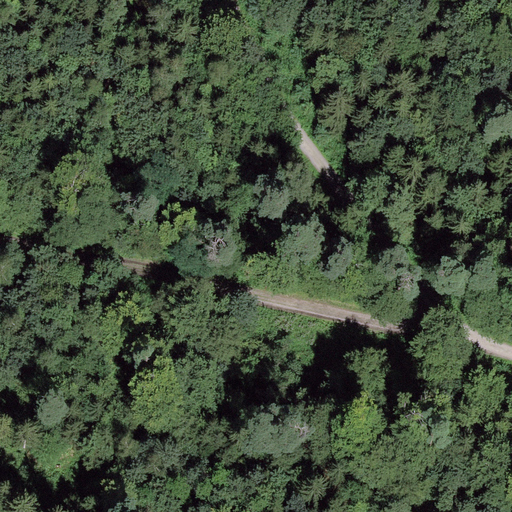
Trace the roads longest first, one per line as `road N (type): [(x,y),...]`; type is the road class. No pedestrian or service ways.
road 1 (track): [(0,241),(467,340)]
road 2 (track): [(237,0),(272,99),(376,236),(467,340),(511,350)]
